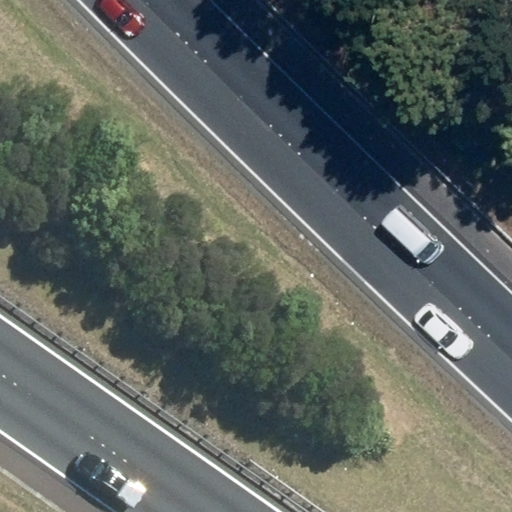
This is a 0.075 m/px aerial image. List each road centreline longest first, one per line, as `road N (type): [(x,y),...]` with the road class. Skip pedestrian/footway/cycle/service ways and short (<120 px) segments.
road 1 (motorway): [(193,0),(511,317)]
road 2 (motorway): [(214,511),(0,360)]
